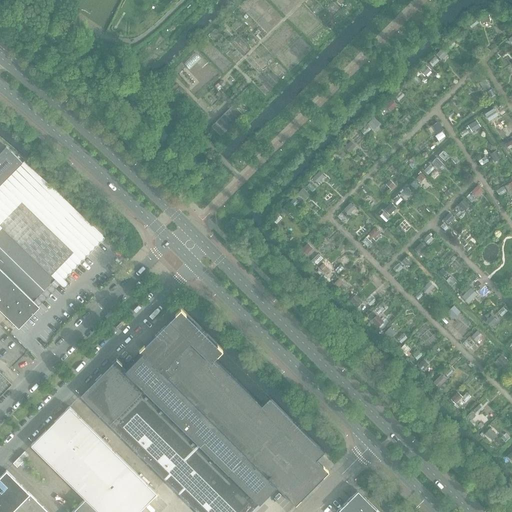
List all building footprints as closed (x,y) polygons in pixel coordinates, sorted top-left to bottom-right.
[(488,14),(479,16),(480,22),(489,20),(488,14)] [(458,32),(453,37),(458,41),(463,36),(458,32)] [(443,48),(436,54),(440,58),(446,51),(443,48)] [(425,65),(420,71),(421,72),(424,75),(430,70),(425,65)] [(484,79),(479,82),(484,90),(489,86),(484,79)] [(391,99),(385,105),(390,110),(396,104),(391,99)] [(220,135),(242,114),(233,105),(211,126),(220,135)] [(493,109),(485,114),(489,119),(497,114),(493,109)] [(373,117),(368,123),(373,129),(379,123),(373,117)] [(476,120),(468,125),(472,131),(479,126),(476,120)] [(437,122),(432,125),(437,133),(443,130),(437,122)] [(350,141),(344,146),(349,151),(354,145),(350,141)] [(0,184),(22,162),(6,146),(0,152),(0,184)] [(443,150),(438,155),(444,160),(449,156),(443,150)] [(495,151),(490,154),(494,161),(500,158),(495,151)] [(436,157),(431,162),(438,169),(443,164),(436,157)] [(68,274),(104,237),(52,187),(24,161),(0,185),(0,309),(16,326),(18,328),(39,306),(37,304),(34,300),(55,279),(51,275),(60,265),(68,274)] [(318,171),(311,178),(317,183),(324,176),(318,171)] [(421,172),(416,177),(420,181),(425,176),(421,172)] [(389,180),(385,184),(391,190),(395,186),(389,180)] [(478,185),(472,191),(476,195),(482,189),(478,185)] [(302,188),(298,192),(305,199),(309,195),(302,188)] [(406,188),(400,194),(404,198),(410,192),(406,188)] [(463,199),(458,205),(459,206),(459,205),(464,210),(469,205),(463,199)] [(350,203),(344,209),(348,214),(355,207),(350,203)] [(391,203),(384,209),(389,214),(396,208),(391,203)] [(285,205),(281,210),(285,214),(289,209),(285,205)] [(272,218),(278,224),(284,218),(279,212),(272,218)] [(449,213),(443,219),(447,223),(453,217),(449,213)] [(375,227),(365,237),(367,238),(370,235),(373,239),(379,232),(375,227)] [(421,242),(414,249),(418,253),(425,246),(421,242)] [(308,244),(302,250),(306,254),(312,248),(308,244)] [(323,263),(319,266),(325,273),(329,270),(323,263)] [(429,282),(422,289),(427,293),(433,286),(429,282)] [(484,286),(478,292),(483,298),(489,291),(484,286)] [(471,288),(462,297),(467,302),(476,294),(471,288)] [(355,295),(350,301),(356,307),(358,305),(362,302),(355,295)] [(453,306),(447,312),(453,318),(459,312),(453,306)] [(242,386),(213,358),(220,351),(180,312),(182,310),(180,308),(139,350),(141,352),(125,368),(167,409),(194,436),(242,386)] [(376,315),(372,320),(378,326),(383,322),(376,315)] [(489,317),(486,321),(490,325),(494,321),(489,317)] [(390,327),(385,332),(389,337),(394,332),(390,327)] [(393,338),(400,346),(409,338),(402,330),(393,338)] [(477,330),(471,336),(476,341),(481,335),(477,330)] [(404,344),(399,349),(404,355),(410,349),(404,344)] [(501,355),(497,359),(502,365),(507,361),(501,355)] [(167,409),(125,368),(116,359),(80,395),(131,446),(167,409)] [(423,359),(417,365),(422,370),(428,364),(423,359)] [(0,394),(12,383),(0,371),(0,394)] [(440,375),(434,381),(439,386),(445,380),(440,375)] [(259,470),(300,429),(269,398),(261,406),(242,386),(194,436),(213,455),(203,465),(238,500),(242,496),(245,500),(252,493),(267,477),(259,470)] [(457,392),(451,398),(451,399),(455,403),(462,397),(457,392)] [(137,511),(156,493),(69,406),(54,422),(53,421),(45,429),(46,429),(31,445),(98,511),(137,511)] [(213,455),(194,436),(167,409),(131,446),(177,491),(203,465),(213,455)] [(328,472),(316,459),(324,451),(300,429),(259,470),(267,477),(295,505),(328,472)] [(490,429),(485,433),(492,439),(496,435),(490,429)] [(23,461),(28,455),(24,451),(19,457),(23,461)] [(23,461),(19,457),(13,463),(17,467),(23,461)] [(270,511),(259,501),(252,493),(245,500),(242,496),(238,500),(203,465),(177,491),(197,511),(270,511)] [(74,511),(73,511),(71,511),(48,511),(6,470),(0,475),(0,511),(74,511)] [(379,511),(364,497),(357,490),(336,511),(337,511),(379,511)]
